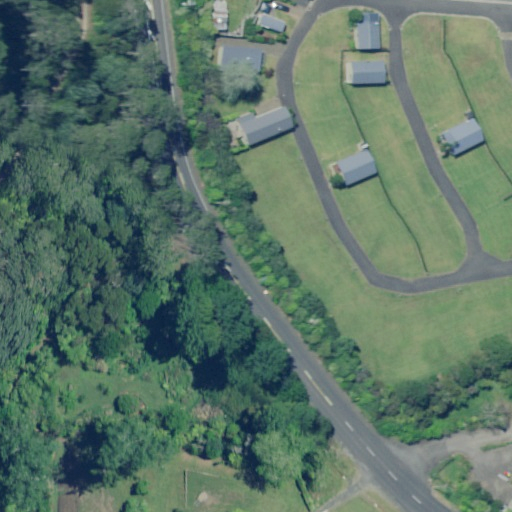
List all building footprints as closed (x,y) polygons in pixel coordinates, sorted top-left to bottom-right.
[(227,3),(202,2),(201,32),(226,33),(227,3)] [(279,23),(256,16),(253,26),(276,33),(279,23)] [(372,54),(372,23),(351,22),(351,54),(372,54)] [(252,52),(217,49),(215,81),(249,83),(252,52)] [(378,83),(377,63),(344,64),(345,84),(378,83)] [(475,107),(490,102),(491,106),(503,102),(499,89),(487,93),(488,96),(473,100),(475,107)] [(275,105),(230,124),(241,148),(285,130),(275,105)] [(468,119),(433,134),(444,158),(478,144),(468,119)] [(370,132),(368,126),(362,129),(369,148),(376,145),(374,140),(381,137),(378,129),(370,132)] [(358,154),(327,167),(337,190),(368,176),(358,154)] [(511,468),(504,483),(510,486),(500,505),(511,510),(511,468)]
